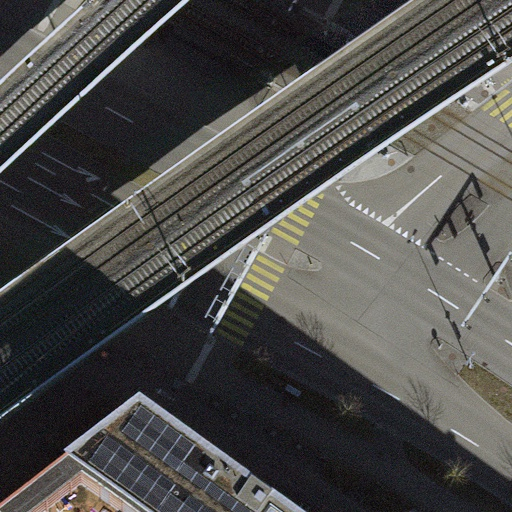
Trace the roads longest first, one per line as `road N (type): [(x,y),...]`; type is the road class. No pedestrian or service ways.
road 1 (secondary): [(411,281),(0,52)]
road 2 (secondary): [(0,181),(347,374)]
road 3 (secondary): [(347,374),(511,473)]
road 4 (unclassified): [(411,281),(511,155)]
road 5 (secondary): [(511,348),(411,281)]
